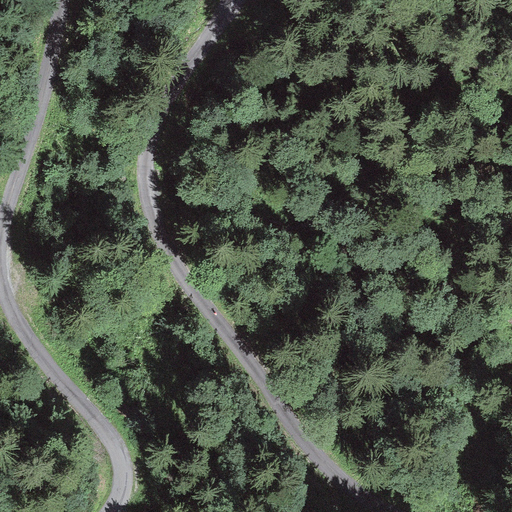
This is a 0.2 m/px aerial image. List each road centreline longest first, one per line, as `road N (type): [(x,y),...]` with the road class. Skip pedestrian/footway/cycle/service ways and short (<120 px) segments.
road 1 (track): [(231,0),(152,127),(150,211),(243,360),(327,468),(390,511)]
road 2 (track): [(111,511),(124,485),(118,446),(25,336),(2,280),(2,236),(63,0)]
